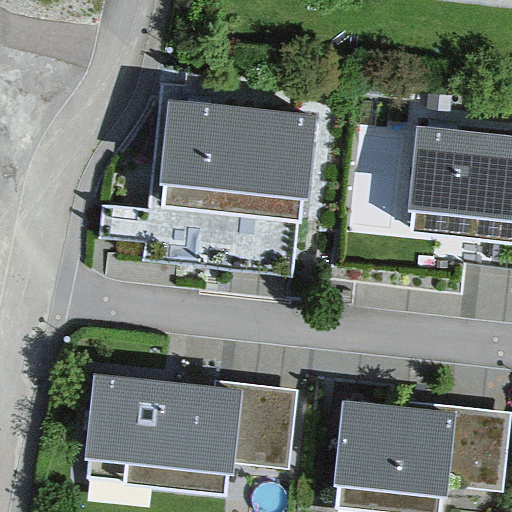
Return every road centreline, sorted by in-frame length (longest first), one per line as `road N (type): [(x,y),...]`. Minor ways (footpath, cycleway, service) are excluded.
road 1 (residential): [(33,294),(511,346)]
road 2 (residential): [(133,0),(110,88),(58,181),(33,294)]
road 3 (residential): [(33,294),(7,418)]
